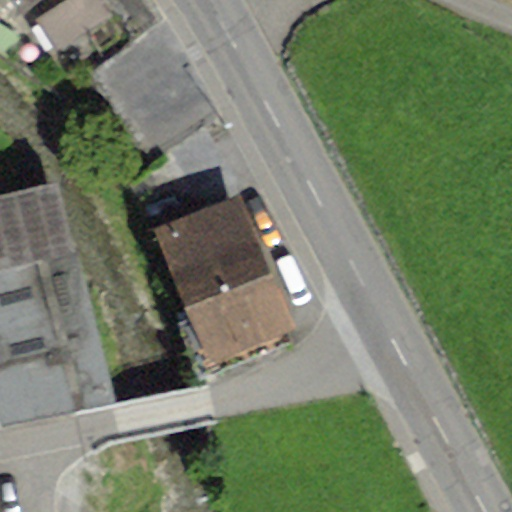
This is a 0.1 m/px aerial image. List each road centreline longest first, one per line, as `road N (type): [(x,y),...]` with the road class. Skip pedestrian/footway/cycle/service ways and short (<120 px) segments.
road 1 (residential): [(391,334),(213,399),(23,449)]
road 2 (secondary): [(391,334),(206,0)]
road 3 (secondary): [(488,511),(391,334)]
